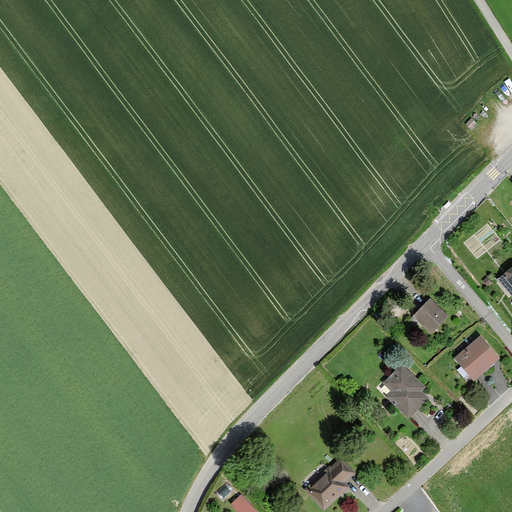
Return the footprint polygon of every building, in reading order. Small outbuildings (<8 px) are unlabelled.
[(511,262),(495,277),(511,296),(511,262)] [(427,297),(408,318),(429,336),(448,315),(427,297)] [(480,333),(451,356),(472,381),(500,358),(480,333)] [(423,385),(399,363),(381,382),(390,391),(385,397),(407,418),(427,397),(419,390),(423,385)] [(337,454),(304,486),(325,508),(348,486),(344,481),(354,472),(337,454)] [(237,511),(257,511),(241,493),(229,503),(237,511)]
